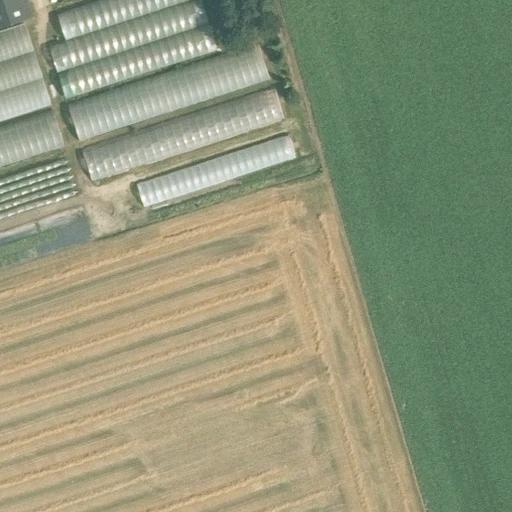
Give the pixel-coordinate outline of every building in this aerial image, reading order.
[(27,0),(0,0),(0,28),(33,17),(27,0)] [(63,95),(215,52),(200,0),(92,0),(55,11),(64,42),(49,46),(63,95)] [(77,138),(268,80),(257,44),(66,102),(77,138)] [(175,151),(281,117),(272,90),(166,123),(175,151)] [(0,165),(64,146),(53,110),(0,126),(0,165)]
